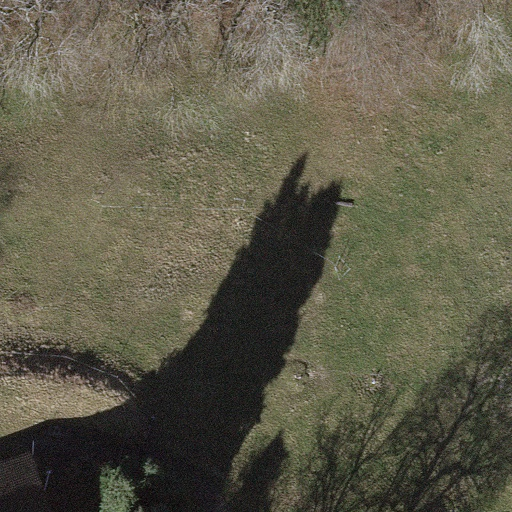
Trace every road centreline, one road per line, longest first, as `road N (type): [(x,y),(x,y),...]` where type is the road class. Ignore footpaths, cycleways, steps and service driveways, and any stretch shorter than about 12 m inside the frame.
road 1 (track): [(145,456),(127,390),(93,374),(0,368)]
road 2 (track): [(218,511),(145,456),(49,436)]
